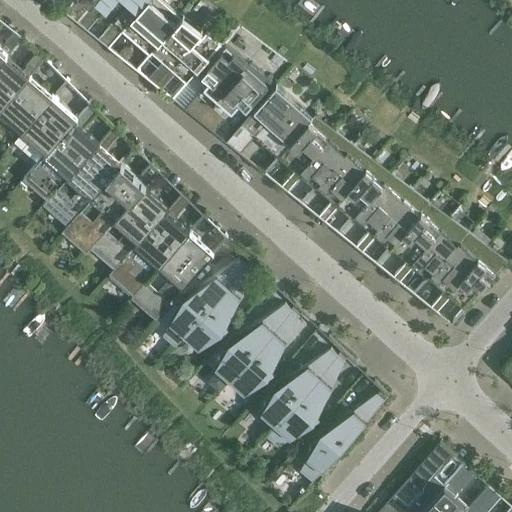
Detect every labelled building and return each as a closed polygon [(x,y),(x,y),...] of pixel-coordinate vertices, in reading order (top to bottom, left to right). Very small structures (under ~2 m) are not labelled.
[(78,20),(94,0),(72,0),(65,9),(78,20)] [(109,45),(123,29),(148,0),(94,0),(78,20),(88,28),(105,8),(107,10),(115,0),(118,0),(125,6),(98,37),(109,45)] [(150,52),(151,51),(182,15),(164,0),(148,0),(123,29),(150,52)] [(170,67),(195,37),(203,28),(184,13),(182,15),(151,51),(170,67)] [(187,81),(222,42),(207,31),(198,40),(195,37),(170,67),(187,81)] [(131,46),(130,45),(129,45),(128,45),(127,45),(126,46),(125,46),(120,52),(127,58),(132,53),(132,52),(133,51),(133,50),(133,49),(133,48),(132,47),(131,46)] [(200,118),(249,63),(226,45),(200,73),(208,80),(185,107),(200,118)] [(0,108),(30,74),(46,56),(38,49),(26,63),(27,64),(24,68),(7,53),(9,51),(8,51),(0,59),(0,108)] [(247,109),(272,80),(249,63),(200,118),(215,130),(239,102),(247,109)] [(168,80),(155,69),(149,76),(162,87),(168,80)] [(0,109),(23,130),(54,95),(30,74),(0,108),(0,109)] [(278,155),(313,115),(277,84),(242,124),(255,135),(257,132),(267,141),(265,144),(278,155)] [(48,151),(76,119),(54,95),(23,130),(47,151),(48,151)] [(44,204),(99,141),(84,127),(100,109),(92,101),(76,119),(48,151),(47,151),(24,178),(25,179),(27,176),(48,194),(46,197),(47,199),(43,203),(44,204)] [(297,170),(334,128),(315,113),(279,154),(295,169),(297,170)] [(63,231),(122,162),(106,148),(121,132),(122,131),(115,124),(100,142),(99,141),(44,204),(67,224),(62,230),(63,231)] [(316,185),(354,142),(334,128),(297,170),(295,169),(289,177),(295,182),(301,174),(316,187),(317,186),(316,185)] [(334,201),(373,157),(354,142),(316,185),(317,186),(333,199),(334,201)] [(354,215),(392,171),(373,157),(334,201),(333,199),(326,207),(332,212),(339,204),(353,217),(354,216),(354,215)] [(86,251),(145,184),(146,185),(160,169),(152,160),(141,172),(143,173),(140,177),(122,162),(63,231),(86,251)] [(372,231),(412,186),(392,171),(354,215),(354,216),(370,230),(372,231)] [(288,190),(295,182),(289,177),(282,185),(288,190)] [(169,205),(146,185),(145,184),(86,251),(87,252),(92,246),(115,267),(109,273),(110,273),(169,205)] [(391,246),(431,201),(412,186),(372,231),(370,230),(363,237),(369,242),(376,235),(391,247),(392,246),(391,246)] [(132,297),(191,230),(175,216),(191,198),(183,191),(170,206),(169,205),(110,273),(133,294),(131,296),(132,297)] [(410,261),(450,215),(431,201),(391,246),(392,246),(408,260),(410,261)] [(325,220),(332,212),(326,207),(319,215),(325,220)] [(429,276),(470,230),(450,215),(410,261),(408,260),(401,268),(407,272),(413,265),(428,278),(429,276)] [(156,318),(215,251),(191,230),(132,297),(156,318)] [(447,292),(489,244),(470,230),(429,276),(445,290),(447,292)] [(369,242),(363,237),(357,245),(363,250),(369,242)] [(508,259),(489,244),(447,292),(445,290),(438,298),(444,303),(451,295),(465,308),(508,259)] [(175,345),(247,263),(240,257),(184,295),(178,300),(180,303),(163,335),(175,345)] [(227,322),(254,269),(247,263),(175,345),(175,346),(185,335),(199,347),(229,325),(227,322)] [(400,280),(407,272),(401,268),(394,275),(400,280)] [(437,310),(444,303),(438,298),(431,305),(437,310)] [(230,379),(293,308),(286,302),(230,340),(224,345),(226,348),(215,367),(230,379)] [(273,367),(300,314),(293,308),(230,379),(245,392),(269,375),(275,370),(273,367)] [(266,435),(338,353),(331,347),(269,390),(271,393),(261,412),(275,424),(266,435)] [(319,412),(345,359),(338,353),(266,435),(278,446),(315,420),(321,415),(319,412)] [(313,481),(385,399),(377,392),(315,434),(317,438),(300,470),(313,481)] [(420,511),(465,461),(445,483),(435,474),(454,451),(441,440),(377,511),(420,511)] [(463,511),(489,482),(469,504),(459,495),(478,472),(465,461),(420,511),(463,511)] [(486,511),(502,494),(489,482),(463,511),(486,511)]
